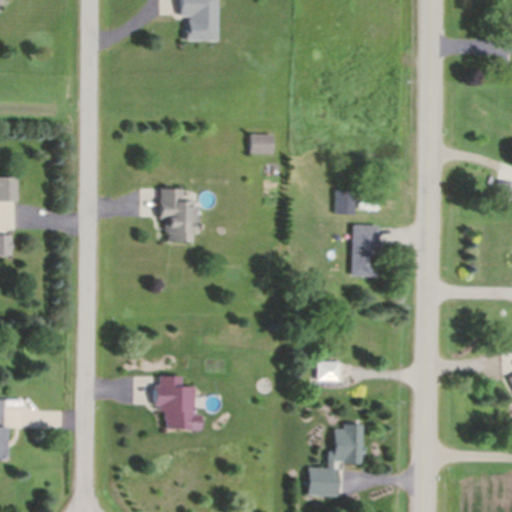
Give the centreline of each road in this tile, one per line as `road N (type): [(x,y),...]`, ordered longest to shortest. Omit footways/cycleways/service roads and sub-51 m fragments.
road 1 (secondary): [(422,511),(429,0)]
road 2 (residential): [(88,0),(85,511)]
